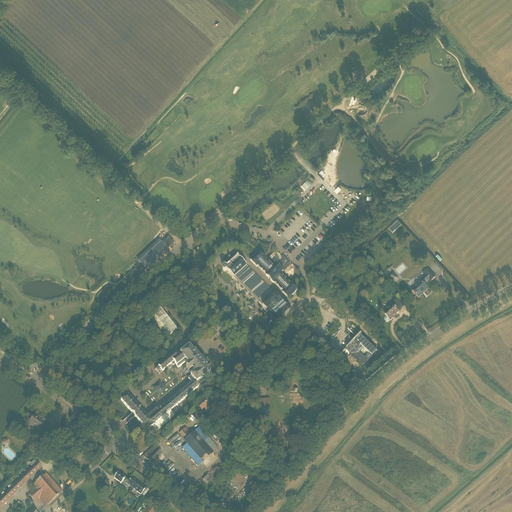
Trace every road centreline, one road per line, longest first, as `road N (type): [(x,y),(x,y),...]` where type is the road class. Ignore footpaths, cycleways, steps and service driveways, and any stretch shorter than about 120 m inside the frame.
road 1 (unclassified): [(251,511),(388,367),(511,286)]
road 2 (track): [(182,245),(428,25)]
road 3 (track): [(182,245),(0,73)]
road 4 (unclassified): [(115,444),(0,354)]
road 5 (track): [(81,418),(57,458),(1,511)]
